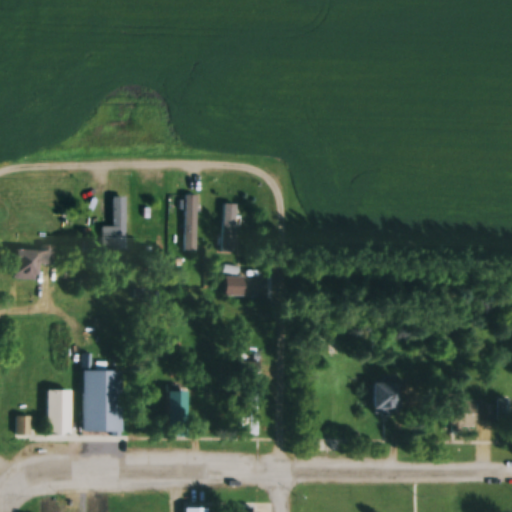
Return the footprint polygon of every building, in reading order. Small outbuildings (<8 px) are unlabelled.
[(172,199),(175,264),(189,263),(187,198),(172,199)] [(111,229),(100,229),(100,249),(124,249),(124,199),(111,199),(111,229)] [(38,251),(13,251),(12,281),(36,282),(36,265),(52,266),(53,247),(38,247),(38,251)] [(309,334),(308,351),(321,351),(322,334),(309,334)] [(259,364),(239,364),(239,380),(259,380),(259,364)] [(71,379),(71,440),(116,440),(115,378),(71,379)] [(399,413),(399,385),(372,385),(372,413),(399,413)] [(185,394),(167,393),(167,440),(185,440),(185,394)] [(246,437),(256,437),(256,393),(246,393),(246,437)] [(32,399),(32,447),(61,446),(61,399),(32,399)] [(510,401),(495,401),(495,423),(510,423),(510,401)] [(445,432),(491,432),(491,404),(445,404),(445,432)]
